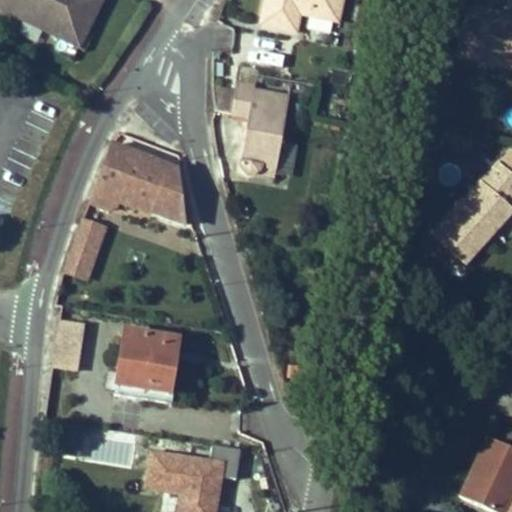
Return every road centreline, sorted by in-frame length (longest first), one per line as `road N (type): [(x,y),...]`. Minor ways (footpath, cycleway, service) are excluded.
road 1 (residential): [(147,45),(84,146),(42,271),(14,511)]
road 2 (secondary): [(415,0),(319,475)]
road 3 (unclassified): [(147,45),(188,105),(198,179),(278,449),(319,475)]
